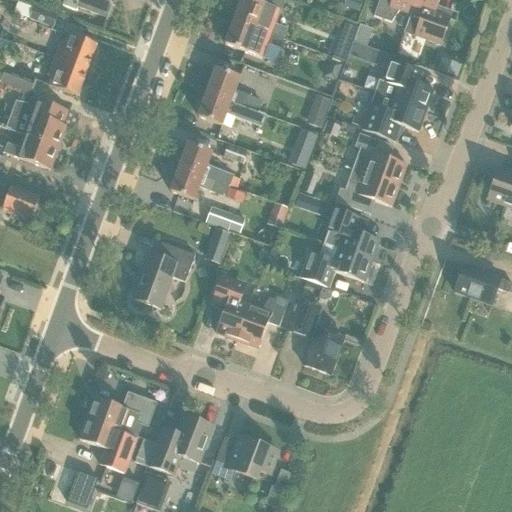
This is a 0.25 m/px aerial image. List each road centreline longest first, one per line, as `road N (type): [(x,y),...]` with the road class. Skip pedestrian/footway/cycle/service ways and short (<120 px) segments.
road 1 (residential): [(56,328),(327,416),(350,411),(365,394),(409,264),(448,194),(511,15)]
road 2 (tertiary): [(56,328),(179,0)]
road 3 (tertiary): [(0,483),(56,328)]
